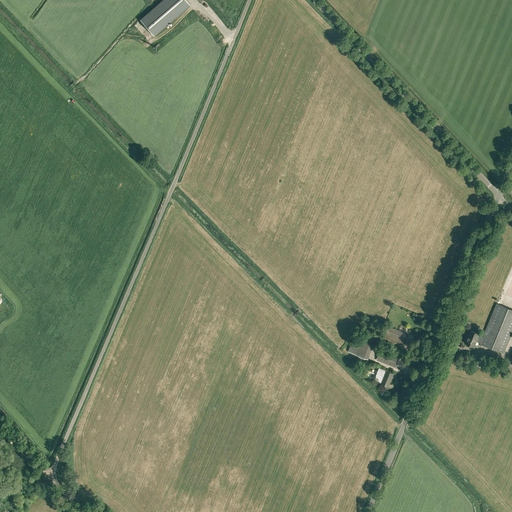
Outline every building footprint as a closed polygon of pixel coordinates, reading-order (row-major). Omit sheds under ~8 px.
[(189,4),(185,0),(163,0),(141,19),(154,34),(189,4)] [(479,334),(471,330),(465,343),(474,346),(476,341),(480,343),(504,353),(511,332),(511,309),(497,303),(483,336),(479,335),(479,334)] [(383,340),(404,348),(409,334),(388,326),(383,340)] [(364,361),(365,357),(368,359),(374,345),(370,344),(373,338),(361,334),(359,339),(353,337),(348,351),(359,355),(358,359),(364,361)] [(381,348),(377,359),(396,367),(400,357),(386,352),(387,350),(381,348)] [(389,386),(394,373),(386,370),(381,383),(389,386)]
